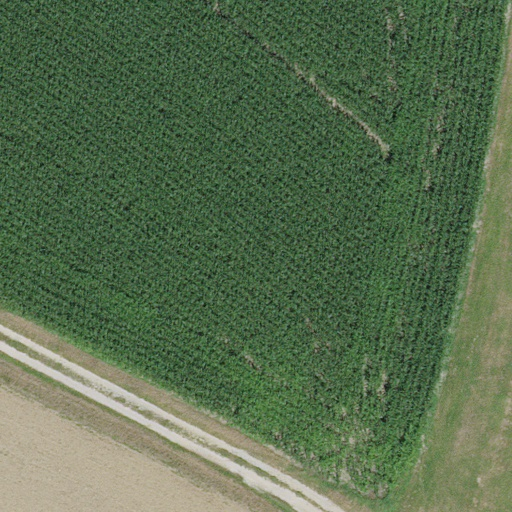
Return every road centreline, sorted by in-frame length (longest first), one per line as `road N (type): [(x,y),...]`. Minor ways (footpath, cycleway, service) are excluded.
road 1 (track): [(0,365),(297,511)]
road 2 (track): [(441,511),(469,467),(511,309)]
